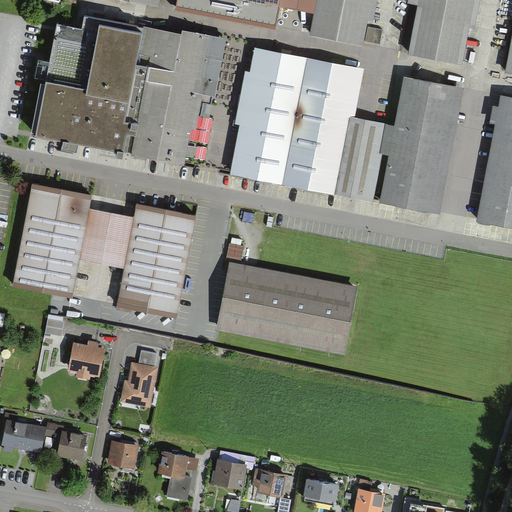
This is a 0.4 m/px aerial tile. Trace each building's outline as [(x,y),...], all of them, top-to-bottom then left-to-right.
[(176,0),(175,8),(247,22),(275,27),(279,7),(279,0),(176,0)] [(315,0),(279,0),(279,7),(313,13),(315,0)] [(309,34),(362,45),(367,20),(372,21),(376,0),(315,0),(313,13),(309,34)] [(418,0),(409,54),(463,64),(474,0),(418,0)] [(195,158),(197,147),(188,145),(191,128),(196,129),(199,116),(201,117),(203,107),(203,103),(211,104),(213,97),(215,97),(227,38),(182,31),(182,34),(144,26),(143,28),(84,17),(82,29),(57,24),(45,84),(42,83),(31,136),(130,155),(184,165),(186,156),(195,158)] [(383,30),(368,27),(365,41),(380,44),(383,30)] [(254,50),(231,173),(334,194),(350,117),(355,118),(359,96),(364,69),(254,50)] [(390,156),(381,203),(437,214),(461,90),(405,79),(396,127),(386,124),(380,153),(383,154),(390,156)] [(511,97),(501,96),(477,222),(511,229),(511,97)] [(350,117),(334,194),(373,202),(383,154),(380,153),(386,124),(355,118),(350,117)] [(14,284),(72,295),(79,259),(88,208),(91,196),(32,185),(14,284)] [(117,306),(177,317),(196,217),(136,205),(134,216),(124,268),(117,306)] [(79,259),(124,268),(134,216),(88,208),(79,259)] [(242,222),(253,224),(254,214),(244,212),(242,222)] [(241,262),(244,247),(229,244),(226,259),(241,262)] [(219,330),(344,353),(356,286),(231,263),(219,330)] [(63,322),(48,319),(46,333),(61,336),(63,322)] [(0,343),(12,344),(13,327),(0,326),(0,343)] [(90,375),(100,377),(106,348),(99,347),(100,343),(88,340),(87,345),(74,342),(68,371),(76,373),(75,377),(89,380),(90,375)] [(121,402),(150,408),(158,367),(154,367),(156,355),(141,352),(139,365),(131,363),(128,381),(125,380),(121,402)] [(1,443),(38,450),(40,435),(51,437),(53,425),(6,416),(1,443)] [(55,453),(78,458),(84,431),(54,425),(52,437),(58,438),(55,453)] [(108,464),(134,469),(138,445),(112,441),(108,464)] [(221,450),(220,460),(247,465),(247,468),(253,469),(256,457),(221,450)] [(163,452),(159,474),(172,476),(168,496),(187,500),(192,476),(186,475),(187,469),(197,471),(199,459),(163,452)] [(218,459),(213,484),(243,490),(247,468),(247,465),(220,460),(218,459)] [(256,492),(284,498),(285,490),(291,491),(294,475),(256,468),(252,486),(257,487),(256,492)] [(306,480),(303,497),(306,497),(305,500),(332,505),(333,501),(336,502),(339,485),(306,480)] [(355,511),(359,511),(381,511),(385,495),(359,490),(355,511)] [(277,511),(288,511),(291,500),(280,498),(277,511)] [(228,511),(231,511),(238,511),(241,501),(232,499),(228,511)]
